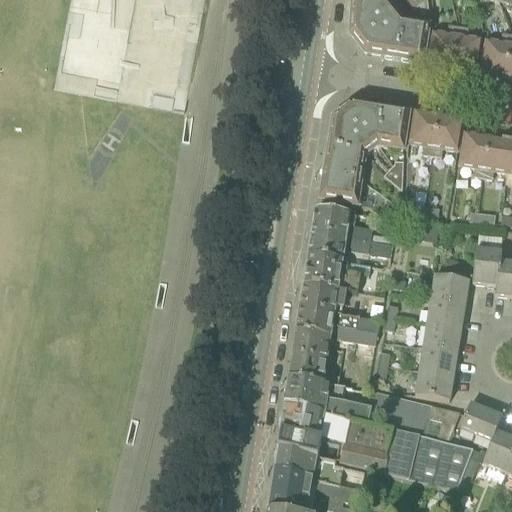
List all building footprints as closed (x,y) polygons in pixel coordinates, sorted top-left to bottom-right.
[(414,16),(420,10),(421,19),(429,18),(426,0),(404,0),(402,1),(414,16)] [(511,0),(500,0),(499,5),(511,8),(511,4),(511,0)] [(352,19),(351,36),(392,8),(353,2),(353,9),(350,11),(350,17),(352,19)] [(394,61),(397,61),(403,23),(392,8),(351,36),(352,39),(355,41),(359,40),(365,48),(363,51),(364,55),(367,57),(384,59),(385,62),(392,63),(394,61)] [(403,23),(397,61),(401,62),(402,65),(408,65),(410,63),(423,65),(429,27),(403,23)] [(427,68),(452,72),(458,30),(448,29),(447,37),(432,35),(427,68)] [(458,30),(452,72),(476,75),(481,42),(467,40),(468,32),(458,30)] [(481,76),(505,80),(511,39),(501,37),(500,45),(486,43),(481,76)] [(380,151),(381,146),(386,114),(379,113),(378,110),(372,109),(370,111),(353,108),(350,110),(348,113),(349,116),(342,122),(372,155),(380,151)] [(386,114),(381,146),(403,150),(408,118),(396,115),(394,113),(388,112),(386,114)] [(421,159),(431,160),(437,120),(413,116),(408,148),(423,151),(421,159)] [(366,161),(372,155),(342,122),(338,120),(335,121),(333,123),(330,140),(366,161)] [(437,120),(431,160),(441,162),(442,154),(457,156),(462,123),(437,120)] [(458,179),(482,183),(489,142),(464,138),(458,179)] [(324,178),(355,183),(362,184),(366,161),(330,140),(327,141),(326,147),(329,149),(328,156),(325,157),(324,164),(326,166),(324,178)] [(493,176),(507,179),(511,150),(511,145),(489,142),(482,183),(492,184),(493,176)] [(394,170),(403,177),(403,166),(395,166),(394,168),(394,170)] [(389,175),(402,186),(403,177),(394,170),(389,175)] [(402,186),(389,175),(384,180),(402,195),(402,186)] [(355,183),(324,178),(322,190),(319,191),(318,198),(321,200),(320,204),(351,209),(355,183)] [(406,215),(406,206),(396,206),(396,215),(406,215)] [(469,226),(478,227),(479,217),(464,215),(465,211),(453,209),(451,223),(469,225),(469,226)] [(413,219),(425,221),(426,212),(414,210),(413,219)] [(425,221),(438,222),(439,213),(426,212),(425,221)] [(312,237),(369,247),(371,239),(372,235),(348,231),(350,220),(316,215),(312,237)] [(406,215),(396,215),(396,225),(406,225),(406,215)] [(478,227),(494,228),(496,219),(479,217),(478,227)] [(479,253),(502,254),(503,237),(480,236),(479,253)] [(344,256),(368,260),(369,247),(312,237),(308,261),(343,266),(344,256)] [(393,242),(371,239),(369,247),(391,251),(393,242)] [(369,247),(368,260),(390,262),(391,251),(369,247)] [(472,287),(496,290),(501,265),(501,255),(475,253),(472,287)] [(304,289),(346,296),(357,298),(360,278),(380,281),(381,273),(343,266),(308,261),(304,289)] [(495,299),(511,301),(511,266),(501,265),(496,290),(495,299)] [(429,304),(464,310),(468,285),(433,280),(429,304)] [(391,292),(404,294),(406,285),(393,283),(391,292)] [(300,314),(335,319),(335,311),(343,313),(346,296),(304,289),(300,314)] [(425,329),(460,334),(464,310),(429,304),(425,329)] [(386,321),(395,323),(397,311),(388,309),(386,321)] [(296,337),(331,343),(375,350),(380,325),(335,319),(300,314),(296,337)] [(395,323),(386,321),(384,334),(393,336),(395,323)] [(422,351),(457,357),(460,334),(425,329),(422,351)] [(293,360),(327,366),(331,343),(296,337),(293,360)] [(418,375),(453,380),(457,357),(422,351),(418,375)] [(379,369),(388,370),(390,358),(380,356),(379,369)] [(289,384),(338,391),(340,381),(325,378),(327,366),(293,360),(289,384)] [(388,370),(379,369),(377,381),(386,383),(388,370)] [(453,380),(418,375),(414,400),(449,405),(453,380)] [(285,409),(367,430),(371,414),(342,407),(345,393),(338,391),(289,384),(285,409)] [(491,446),(496,436),(502,421),(470,408),(460,433),(491,446)] [(447,414),(432,411),(429,424),(441,427),(436,446),(447,448),(460,417),(447,414)] [(482,469),(504,478),(511,458),(511,442),(496,436),(491,446),(487,457),(482,469)] [(456,497),(466,470),(280,437),(278,453),(308,461),(312,444),(340,450),(336,467),(365,475),(456,497)] [(360,496),(365,475),(336,467),(308,461),(278,453),(274,476),(360,496)] [(313,485),(274,476),(271,497),(310,504),(313,485)] [(271,497),(269,508),(298,511),(358,511),(360,496),(313,485),(310,504),(271,497)]
